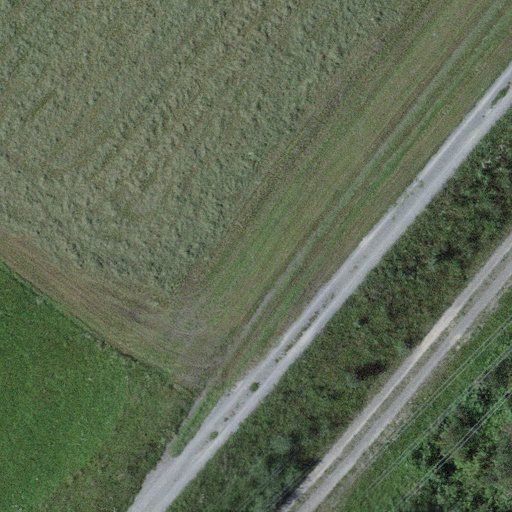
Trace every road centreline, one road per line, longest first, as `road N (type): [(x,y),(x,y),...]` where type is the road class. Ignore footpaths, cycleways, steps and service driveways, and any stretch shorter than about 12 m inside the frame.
road 1 (track): [(159,511),(511,89)]
road 2 (track): [(511,264),(308,511)]
